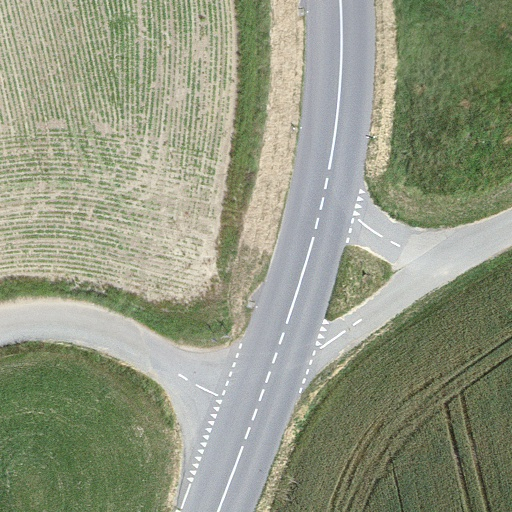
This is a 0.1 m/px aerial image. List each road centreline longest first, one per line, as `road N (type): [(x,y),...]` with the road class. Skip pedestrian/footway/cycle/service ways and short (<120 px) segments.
road 1 (secondary): [(337,0),(322,199),(217,511)]
road 2 (track): [(511,233),(266,382)]
road 3 (track): [(450,265),(322,199)]
